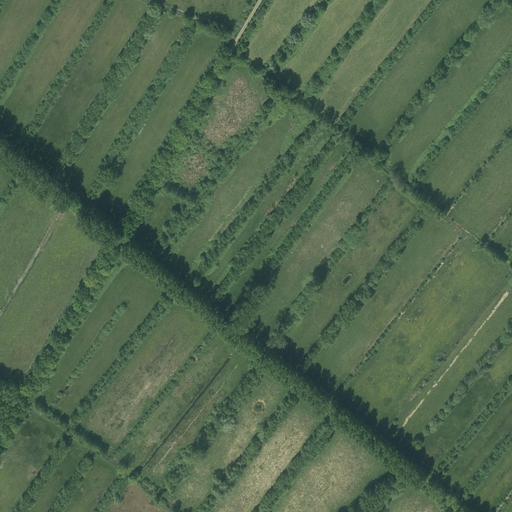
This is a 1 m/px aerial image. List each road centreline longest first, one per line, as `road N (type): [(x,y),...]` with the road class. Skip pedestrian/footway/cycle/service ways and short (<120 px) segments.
road 1 (track): [(0,145),(466,511)]
road 2 (track): [(260,0),(0,438)]
